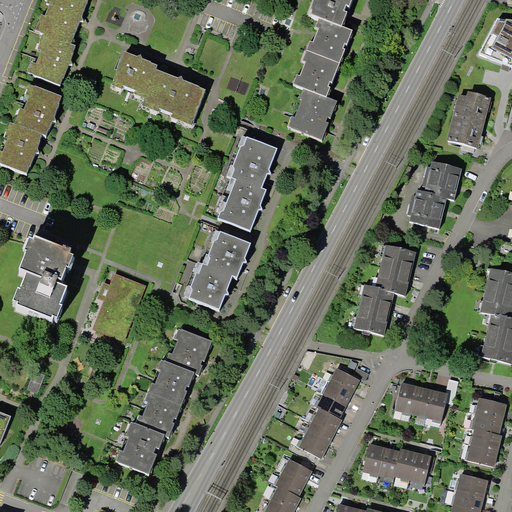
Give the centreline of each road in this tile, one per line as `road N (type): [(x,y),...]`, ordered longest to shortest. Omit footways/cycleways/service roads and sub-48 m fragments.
road 1 (secondary): [(184,511),(454,0)]
road 2 (residential): [(389,367),(496,163),(511,150)]
road 3 (residential): [(314,511),(389,367)]
road 4 (residential): [(389,367),(511,385)]
